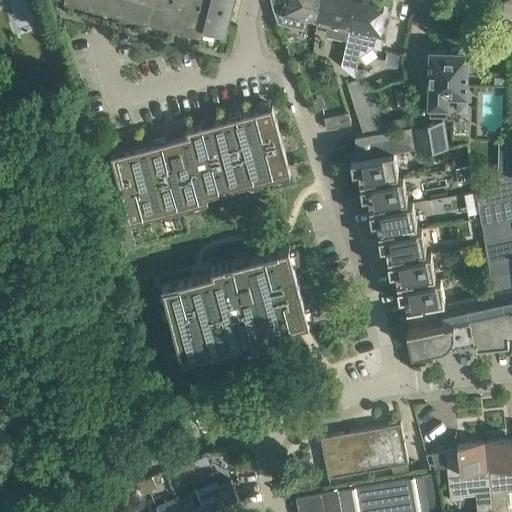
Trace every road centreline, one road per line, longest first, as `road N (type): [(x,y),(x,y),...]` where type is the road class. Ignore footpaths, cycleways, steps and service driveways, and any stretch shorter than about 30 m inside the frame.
road 1 (residential): [(274,511),(257,415),(403,389)]
road 2 (residential): [(325,158),(403,389)]
